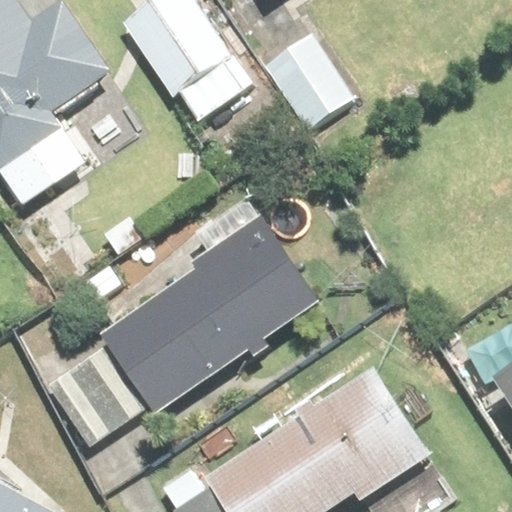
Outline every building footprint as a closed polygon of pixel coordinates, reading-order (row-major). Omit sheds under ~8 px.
[(0,0),(0,158),(39,214),(103,169),(78,133),(135,94),(72,4),(40,26),(22,0),(0,0)] [(201,0),(179,0),(138,28),(209,132),(265,94),(201,0)] [(324,38),(273,71),(315,135),(365,102),(324,38)] [(229,271),(125,348),(175,417),(328,305),(258,210),(210,245),(229,271)] [(448,464),(392,380),(223,493),(235,511),(349,511),(368,500),(375,511),(452,511),(460,507),(437,472),(448,464)] [(0,511),(48,511),(0,487),(0,511)]
